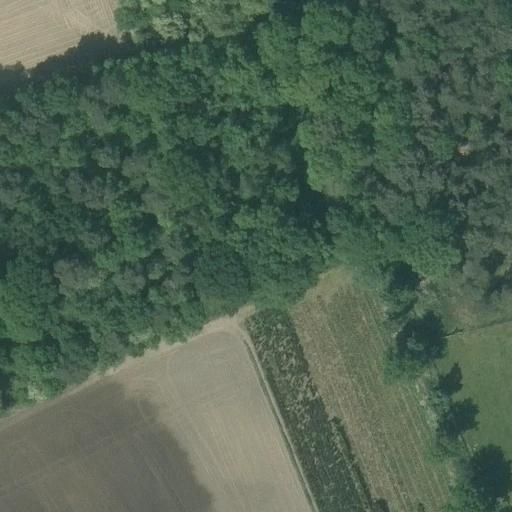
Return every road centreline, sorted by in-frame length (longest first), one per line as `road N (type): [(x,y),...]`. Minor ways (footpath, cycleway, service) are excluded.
road 1 (track): [(0,428),(327,271)]
road 2 (track): [(343,0),(140,57),(81,61),(0,89)]
